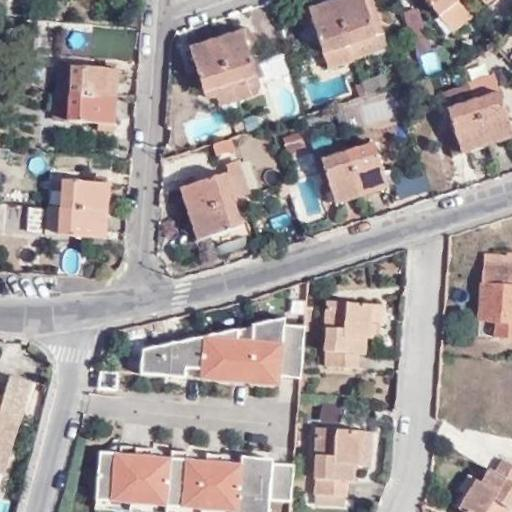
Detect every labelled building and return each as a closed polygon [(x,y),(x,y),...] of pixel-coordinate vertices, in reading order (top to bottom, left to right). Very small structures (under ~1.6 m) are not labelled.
[(345,0),(336,3),(354,61),(386,50),(369,0),(345,0)] [(426,0),(452,31),(473,13),(461,0),(426,0)] [(328,69),(354,61),(336,3),(310,12),(310,14),(301,16),(306,34),(316,32),(328,69)] [(247,32),(241,34),(247,50),(252,49),(247,32)] [(241,34),(216,42),(229,83),(246,78),(248,84),(257,81),(247,50),(241,34)] [(229,83),(216,42),(188,51),(204,96),(230,87),(229,83)] [(58,71),(56,94),(116,99),(118,75),(58,71)] [(365,96),(387,89),(382,76),(361,82),(365,96)] [(474,100),(488,144),(511,136),(511,130),(495,76),(469,84),(470,87),(474,100)] [(230,87),(236,105),(253,100),(248,84),(246,78),(229,83),(230,87)] [(220,111),(236,105),(230,87),(204,96),(206,102),(215,99),(220,111)] [(443,96),(447,109),(474,100),(470,87),(443,96)] [(116,99),(56,94),(55,125),(114,129),(116,99)] [(391,96),(362,106),(369,125),(398,114),(391,96)] [(461,153),(488,144),(474,100),(447,109),(461,153)] [(220,165),(236,160),(230,138),(213,143),(220,165)] [(347,154),(361,199),(388,190),(374,146),(347,154)] [(335,207),(361,199),(347,154),(321,162),(335,207)] [(233,203),(250,197),(240,167),(223,173),(224,177),(181,191),(189,217),(233,203)] [(63,185),(62,208),(108,212),(109,188),(63,185)] [(233,203),(189,217),(198,243),(212,239),(241,229),(233,203)] [(108,212),(62,208),(62,212),(48,211),(46,239),(105,243),(108,212)] [(241,229),(212,239),(216,250),(245,241),(241,229)] [(506,258),(484,258),(479,323),(496,324),(496,339),(511,339),(511,256),(506,256),(506,258)] [(369,341),(372,308),(327,305),(327,331),(327,332),(325,369),(357,371),(358,357),(366,357),(367,341),(369,341)] [(382,309),(372,308),(369,341),(376,342),(376,327),(381,327),(382,309)] [(142,375),(236,383),(236,379),(250,380),(250,385),(281,388),(282,378),(303,380),(307,328),(287,326),(288,319),(255,325),(255,328),(255,332),(241,330),(206,337),(206,342),(191,341),(144,350),(142,375)] [(100,388),(118,391),(120,373),(102,371),(100,388)] [(0,485),(4,472),(6,473),(32,381),(10,376),(4,396),(3,401),(0,399),(0,485)] [(360,467),(362,434),(318,431),(316,457),(317,457),(315,495),(348,497),(349,484),(356,484),(357,467),(360,467)] [(372,435),(362,434),(360,467),(370,468),(372,435)] [(107,453),(121,454),(122,447),(153,449),(152,457),(167,458),(167,456),(157,449),(118,446),(107,451),(107,453)] [(130,511),(269,511),(271,501),(292,503),(295,466),(274,465),(274,461),(243,458),(242,466),(223,463),(224,456),(208,455),(207,462),(203,462),(188,460),(189,453),(173,451),(172,459),(167,458),(152,457),(153,449),(122,447),(121,454),(107,453),(101,452),(96,509),(130,511)] [(188,460),(203,462),(203,459),(193,452),(173,451),(189,453),(188,460)] [(223,463),(238,465),(238,462),(228,455),(208,453),(208,455),(224,456),(223,463)] [(471,498),(463,511),(509,511),(511,507),(511,465),(502,460),(496,473),(491,470),(483,485),(470,478),(462,493),(466,496),(471,498)] [(348,497),(315,495),(314,508),(347,510),(348,497)] [(458,511),(463,511),(471,498),(466,496),(458,511)]
